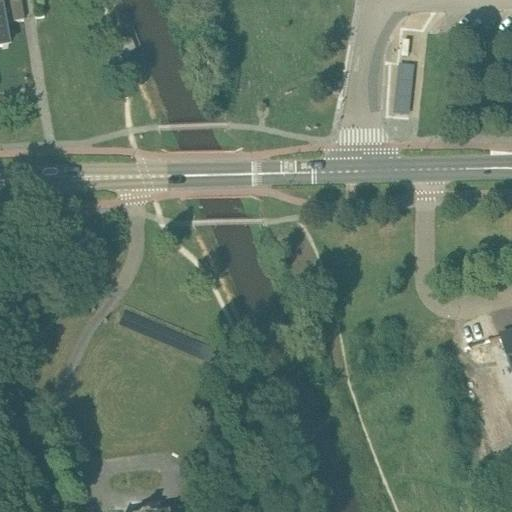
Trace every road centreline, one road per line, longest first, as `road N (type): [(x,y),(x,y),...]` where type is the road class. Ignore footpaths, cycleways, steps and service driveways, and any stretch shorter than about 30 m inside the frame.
road 1 (residential): [(511,298),(456,315),(442,311),(428,279),(426,168)]
road 2 (unclassified): [(356,172),(369,34),(390,0)]
road 3 (tertiary): [(0,194),(138,176)]
road 4 (tertiary): [(138,176),(69,169),(0,175)]
